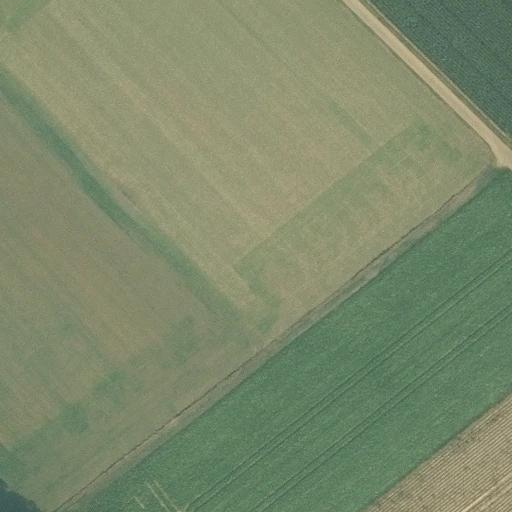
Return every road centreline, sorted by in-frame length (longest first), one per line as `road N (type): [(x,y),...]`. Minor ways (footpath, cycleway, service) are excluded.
road 1 (track): [(63,511),(506,156)]
road 2 (track): [(511,161),(345,0)]
